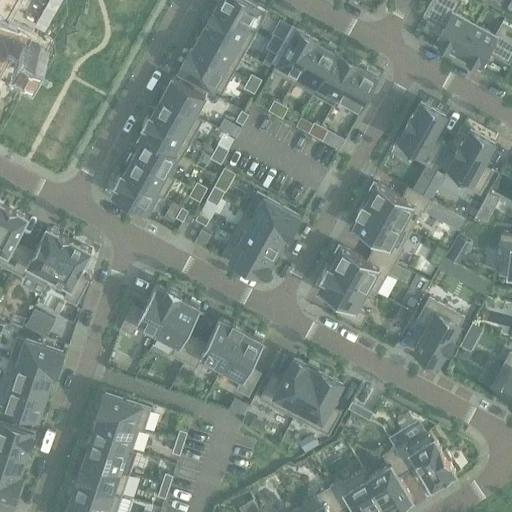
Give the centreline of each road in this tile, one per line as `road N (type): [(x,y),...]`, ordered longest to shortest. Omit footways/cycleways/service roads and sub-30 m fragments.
road 1 (residential): [(37,511),(132,235)]
road 2 (residential): [(413,63),(276,314)]
road 3 (residential): [(276,314),(511,443)]
road 4 (residential): [(73,204),(185,0)]
road 5 (residential): [(132,235),(276,314)]
